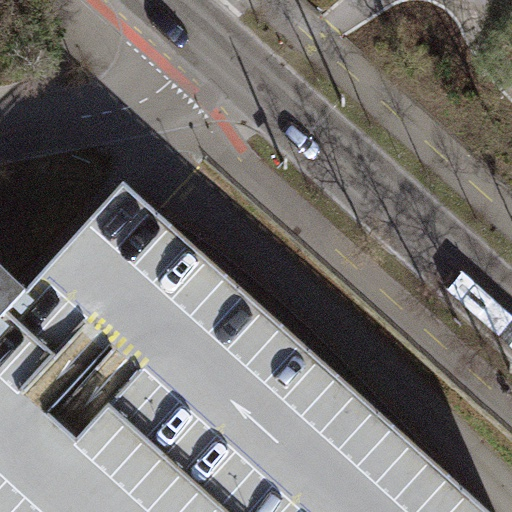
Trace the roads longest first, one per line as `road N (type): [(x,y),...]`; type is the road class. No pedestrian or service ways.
road 1 (primary): [(210,41),(511,315)]
road 2 (residential): [(210,41),(145,102),(0,133)]
